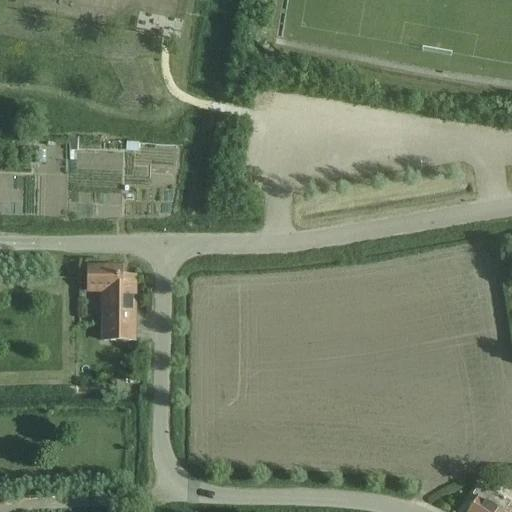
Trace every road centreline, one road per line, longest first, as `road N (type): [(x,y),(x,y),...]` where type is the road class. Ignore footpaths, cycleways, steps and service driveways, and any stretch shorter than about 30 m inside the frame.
road 1 (unclassified): [(398,511),(196,499),(175,490),(157,432),(165,246)]
road 2 (unclassified): [(165,246),(301,243),(511,207)]
road 3 (unclassified): [(165,246),(0,246)]
